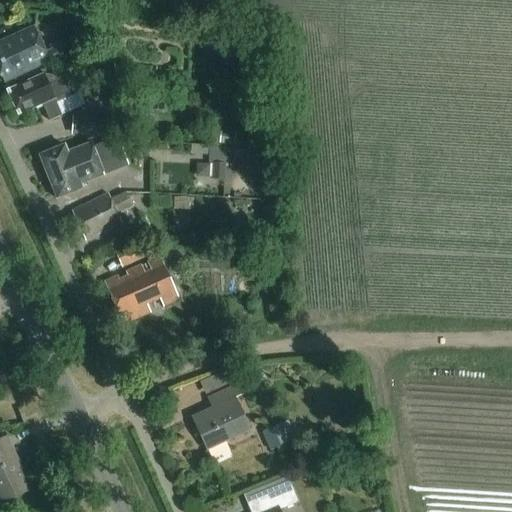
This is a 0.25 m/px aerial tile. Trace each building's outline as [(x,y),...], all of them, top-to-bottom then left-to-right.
[(46,70),(70,58),(62,42),(52,46),(53,49),(46,53),(34,27),(0,43),(0,72),(4,82),(43,64),(46,70)] [(8,91),(19,115),(54,99),(56,103),(80,92),(73,76),(45,75),(8,91)] [(105,120),(74,119),(73,136),(104,138),(105,120)] [(57,199),(82,189),(80,185),(104,175),(104,174),(128,164),(120,144),(108,149),(105,143),(93,147),(92,143),(68,153),(65,146),(40,156),(57,199)] [(224,180),(225,165),(213,164),(212,179),(224,180)] [(116,214),(131,206),(125,193),(110,200),(108,195),(72,212),(74,217),(68,220),(76,238),(83,234),(86,240),(121,223),(116,214)] [(264,240),(281,239),(280,208),(263,208),(264,240)] [(164,308),(181,301),(163,258),(106,281),(124,324),(151,313),(147,305),(161,300),(164,308)] [(220,388),(235,381),(229,369),(214,376),(220,388)] [(236,398),(243,395),(238,385),(213,397),(218,408),(213,411),(212,408),(192,417),(207,450),(251,430),(236,398)] [(292,441),(284,422),(262,432),(270,450),(292,441)] [(0,502),(0,504),(28,491),(4,439),(0,440),(0,502)] [(277,511),(297,503),(290,487),(254,502),(258,511),(277,511)]
